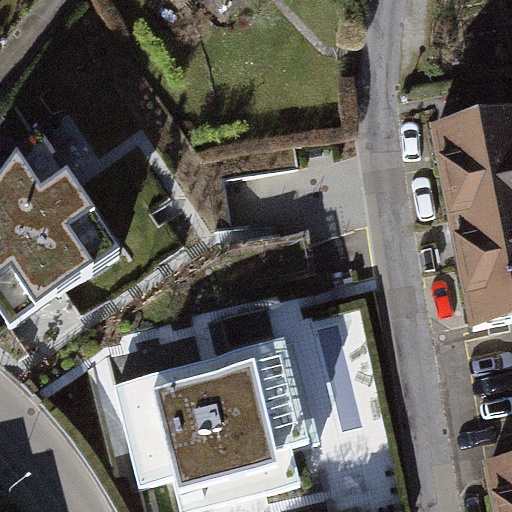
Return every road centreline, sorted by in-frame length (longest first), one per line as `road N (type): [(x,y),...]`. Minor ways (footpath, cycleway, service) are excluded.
road 1 (residential): [(440,511),(384,168),(388,0)]
road 2 (tertiary): [(80,511),(0,412)]
